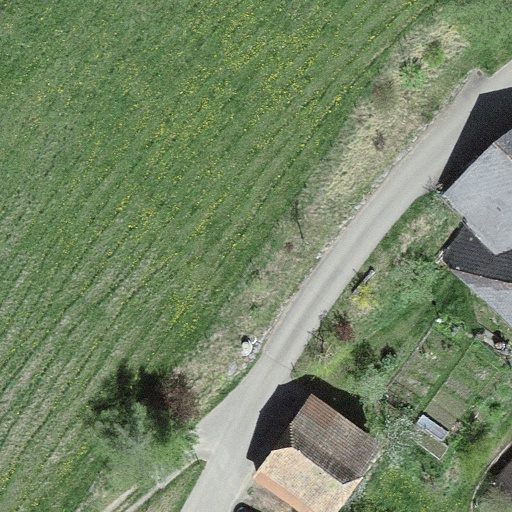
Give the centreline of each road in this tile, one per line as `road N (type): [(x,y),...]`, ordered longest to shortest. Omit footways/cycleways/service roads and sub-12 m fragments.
road 1 (unclassified): [(192,511),(248,401),(401,182),(511,76)]
road 2 (track): [(248,401),(116,511)]
